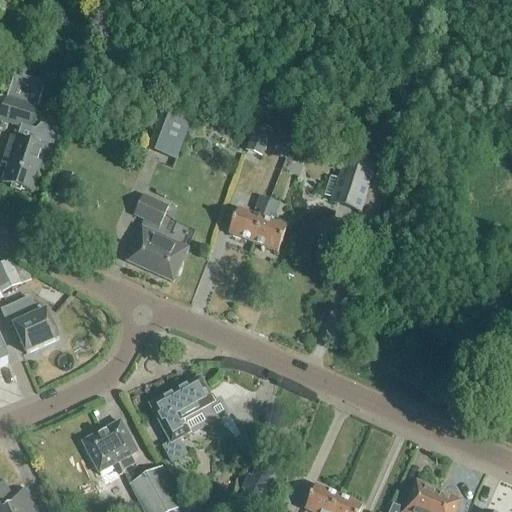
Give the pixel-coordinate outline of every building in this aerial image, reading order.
[(58,133),(33,125),(38,110),(45,85),(14,77),(13,82),(0,121),(0,123),(21,130),(17,142),(11,140),(4,161),(10,162),(2,185),(32,194),(45,153),(51,155),(58,133)] [(176,164),(193,116),(161,105),(144,152),(176,164)] [(262,158),(271,134),(253,128),(245,151),(262,158)] [(300,167),(308,144),(295,139),(292,146),(290,146),(285,161),(300,167)] [(285,161),(290,146),(279,142),(274,157),(285,161)] [(361,214),(376,168),(347,159),(332,204),(361,214)] [(72,205),(81,184),(64,177),(54,197),(72,205)] [(173,285),(188,252),(155,237),(159,229),(168,209),(144,198),(134,218),(149,224),(145,232),(143,231),(127,265),(173,285)] [(253,247),(269,203),(260,200),(255,212),(260,214),(257,220),(238,213),(229,237),(253,247)] [(279,207),(269,203),(253,247),(278,256),(287,231),(268,224),(270,218),(274,219),(279,207)] [(54,286),(20,268),(14,272),(10,264),(0,268),(0,292),(2,297),(32,283),(39,296),(54,286)] [(30,302),(17,308),(9,311),(3,318),(9,331),(14,329),(26,357),(59,342),(47,314),(37,318),(30,302)] [(0,369),(8,366),(0,347),(0,369)] [(179,442),(219,421),(225,431),(231,434),(235,442),(240,439),(228,416),(220,402),(214,405),(200,381),(150,408),(171,447),(163,451),(172,467),(188,459),(179,442)] [(143,481),(130,458),(137,454),(121,424),(82,445),(105,487),(123,477),(142,511),(185,511),(162,470),(143,481)] [(270,488),(268,487),(273,475),(257,468),(252,479),(248,478),(242,492),(245,494),(242,501),(258,509),(261,501),(264,502),(270,488)] [(0,511),(36,511),(26,491),(12,499),(4,483),(0,485),(0,511)] [(431,511),(438,495),(417,486),(410,502),(408,501),(404,511),(393,506),(390,511),(431,511)] [(333,511),(339,500),(316,489),(305,511),(333,511)] [(456,511),(460,504),(438,495),(431,511),(456,511)] [(362,511),(363,510),(339,500),(333,511),(362,511)]
